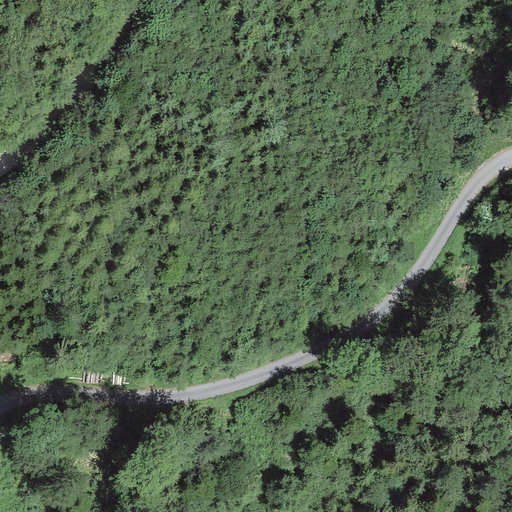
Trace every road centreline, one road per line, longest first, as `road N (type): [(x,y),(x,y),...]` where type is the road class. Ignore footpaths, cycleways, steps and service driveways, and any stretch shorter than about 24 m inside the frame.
road 1 (track): [(511,156),(473,189),(406,287),(335,341),(217,389),(168,397),(43,394),(0,405)]
road 2 (track): [(0,158),(96,72),(132,0)]
